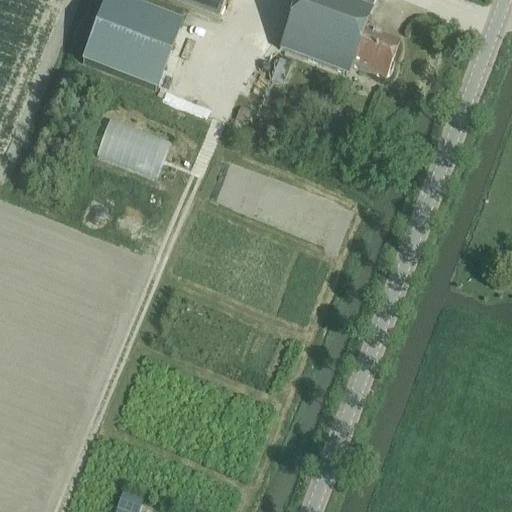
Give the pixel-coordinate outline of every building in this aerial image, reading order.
[(183,25),(115,0),(106,0),(82,65),(157,93),(183,25)] [(226,0),(160,0),(218,22),(226,0)] [(385,81),(398,47),(362,33),(374,0),(297,0),(278,51),(345,77),(349,67),(385,81)] [(272,76),(269,84),(281,89),(284,80),(272,76)] [(122,493),(115,511),(138,511),(143,500),(122,493)]
